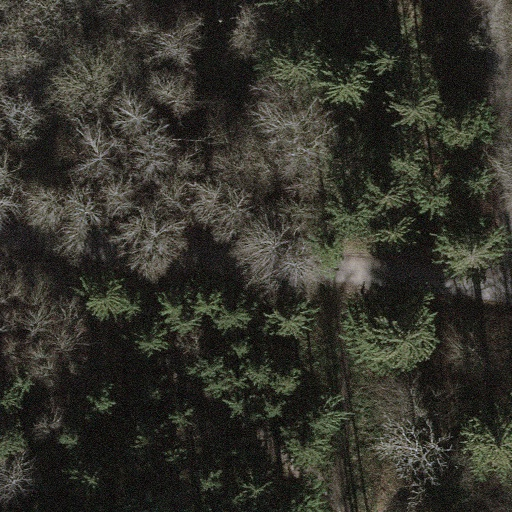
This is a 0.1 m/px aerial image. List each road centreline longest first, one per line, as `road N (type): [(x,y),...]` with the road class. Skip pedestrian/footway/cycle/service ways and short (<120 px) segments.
road 1 (track): [(0,240),(511,287)]
road 2 (track): [(511,197),(491,0)]
